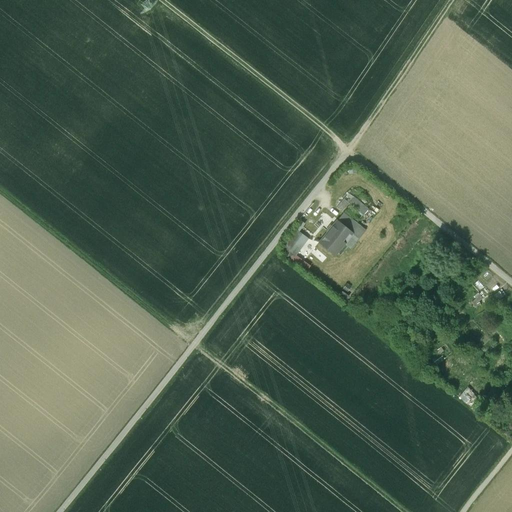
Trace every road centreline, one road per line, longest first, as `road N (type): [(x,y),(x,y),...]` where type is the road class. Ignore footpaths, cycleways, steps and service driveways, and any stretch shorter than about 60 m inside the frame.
road 1 (track): [(350,149),(59,511)]
road 2 (track): [(198,335),(410,511)]
road 3 (track): [(0,187),(194,340)]
road 4 (track): [(161,0),(350,149)]
road 5 (track): [(350,149),(511,279)]
road 6 (track): [(350,149),(451,0)]
